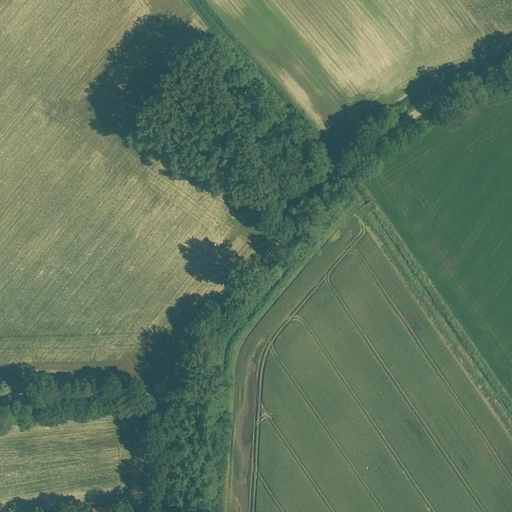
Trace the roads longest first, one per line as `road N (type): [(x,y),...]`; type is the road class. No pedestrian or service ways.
road 1 (track): [(0,401),(153,392),(358,155),(438,99),(511,71)]
road 2 (unknown): [(161,386),(166,509)]
